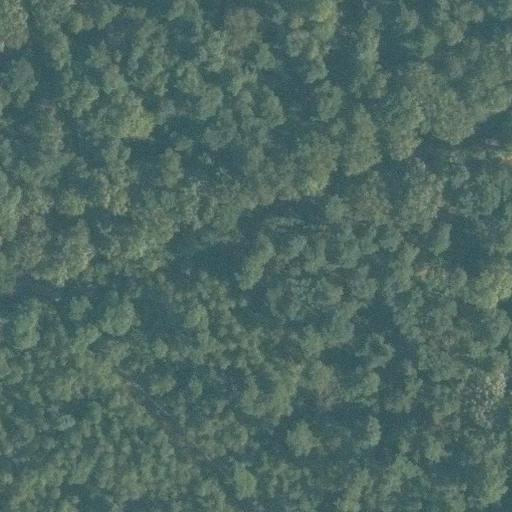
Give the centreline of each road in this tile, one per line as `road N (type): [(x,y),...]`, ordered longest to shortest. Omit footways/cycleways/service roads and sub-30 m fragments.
road 1 (track): [(45,293),(511,91)]
road 2 (track): [(252,511),(45,293),(0,313)]
